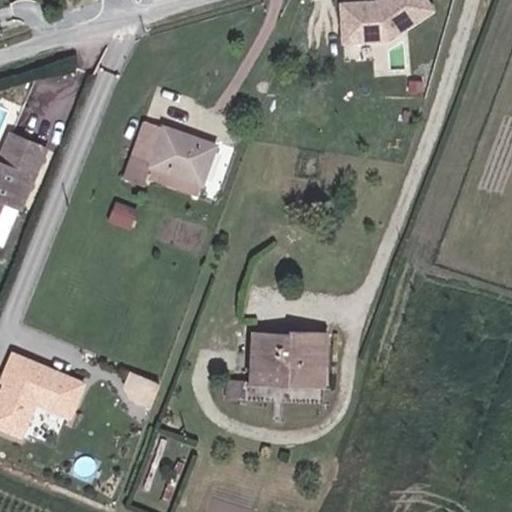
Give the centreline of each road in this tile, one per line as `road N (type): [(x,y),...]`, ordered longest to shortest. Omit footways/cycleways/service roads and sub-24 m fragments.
road 1 (unknown): [(162,16),(37,318)]
road 2 (unknown): [(469,0),(420,169),(358,304)]
road 3 (unclassified): [(0,61),(208,0)]
